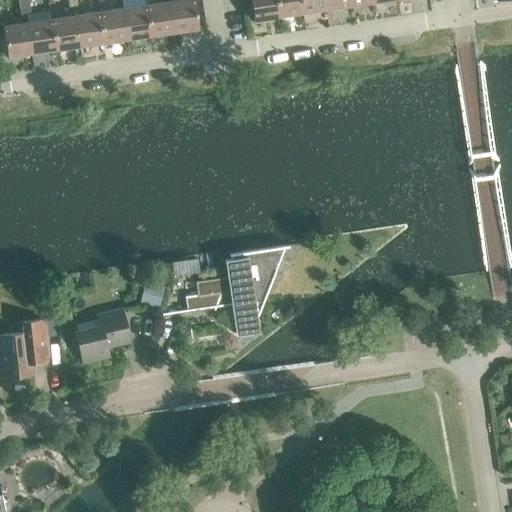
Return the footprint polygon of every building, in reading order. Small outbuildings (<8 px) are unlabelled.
[(76,0),(67,0),(68,9),(77,7),(76,0)] [(169,0),(169,1),(173,32),(198,28),(193,0),(169,0)] [(278,17),(275,0),(250,0),(253,20),(278,17)] [(299,0),(275,0),(278,17),(302,13),(299,0)] [(323,0),(299,0),(302,13),(325,10),(323,0)] [(348,0),(323,0),(325,10),(349,6),(348,0)] [(169,1),(145,5),(150,36),(173,32),(169,1)] [(28,2),(19,3),(21,16),(29,14),(28,2)] [(145,5),(121,9),(126,39),(150,36),(145,5)] [(121,9),(98,12),(102,43),(126,39),(121,9)] [(98,12),(74,16),(78,46),(102,43),(98,12)] [(74,16),(50,19),(55,50),(78,46),(74,16)] [(50,19),(26,23),(31,53),(55,50),(50,19)] [(31,53),(26,23),(2,26),(7,57),(31,53)] [(258,331),(255,314),(281,248),(281,247),(228,255),(229,256),(230,256),(230,260),(224,261),(227,279),(197,283),(198,295),(184,297),(186,311),(215,307),(221,292),(229,291),(235,335),(258,331)] [(150,283),(143,305),(159,309),(166,288),(150,283)] [(75,331),(82,363),(108,357),(106,348),(117,345),(115,338),(127,335),(121,309),(96,315),(99,325),(75,331)] [(0,360),(2,378),(9,377),(11,378),(14,378),(17,378),(20,378),(22,377),(25,375),(31,375),(30,364),(46,362),(41,319),(24,321),(25,332),(0,335),(0,360)] [(511,443),(510,433),(498,435),(500,451),(511,448),(511,443)]
